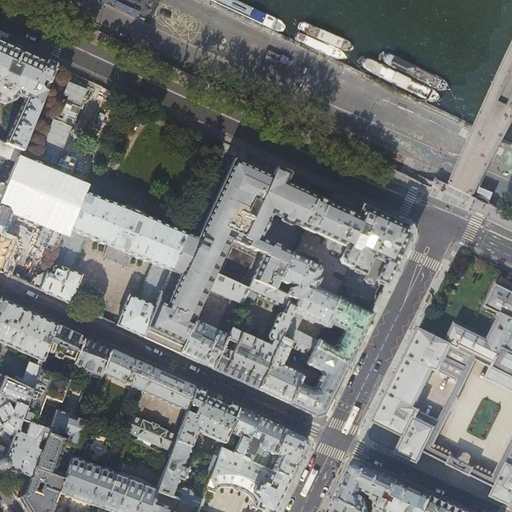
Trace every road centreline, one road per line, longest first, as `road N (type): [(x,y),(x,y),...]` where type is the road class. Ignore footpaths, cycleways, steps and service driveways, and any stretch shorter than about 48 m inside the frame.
road 1 (primary): [(445,221),(0,17)]
road 2 (residential): [(0,288),(335,438)]
road 3 (tertiary): [(445,221),(335,438)]
road 4 (residential): [(335,438),(495,511)]
